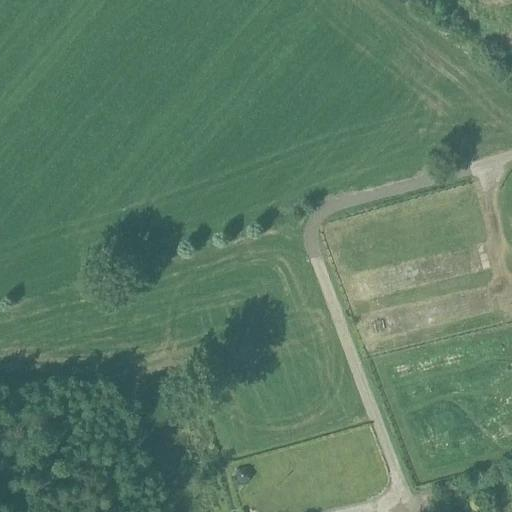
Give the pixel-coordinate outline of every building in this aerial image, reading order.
[(463,185),(447,188),(449,198),(465,195),(463,185)] [(361,243),(428,223),(420,199),(354,219),(361,243)] [(471,256),(354,274),(357,296),(474,278),(471,256)] [(381,304),(389,335),(419,327),(412,297),(381,304)] [(364,342),(388,336),(382,313),(358,319),(364,342)] [(239,469),(235,476),(240,483),(248,482),(251,475),(247,468),(239,469)]
